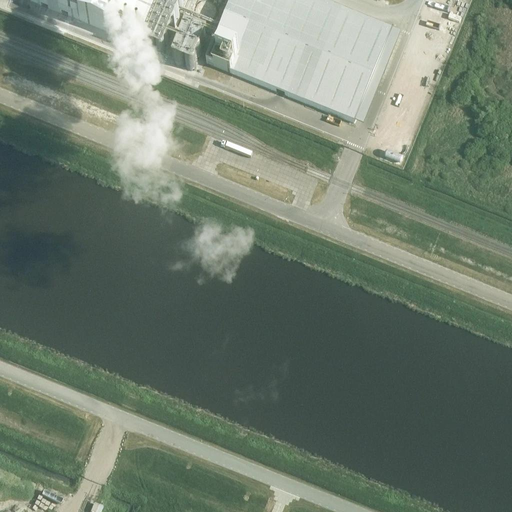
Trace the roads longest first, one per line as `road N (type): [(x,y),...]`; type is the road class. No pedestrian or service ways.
road 1 (unclassified): [(355,511),(0,368)]
road 2 (unclassified): [(325,228),(0,96)]
road 3 (unclassified): [(511,303),(325,228)]
